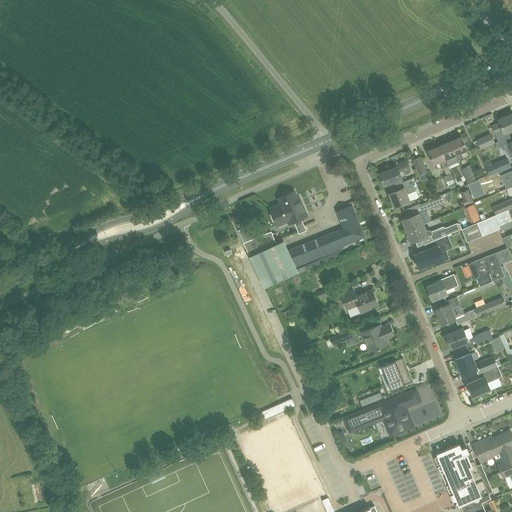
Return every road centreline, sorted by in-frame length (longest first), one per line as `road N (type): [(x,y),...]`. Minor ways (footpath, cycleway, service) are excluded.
road 1 (residential): [(460,422),(358,161)]
road 2 (secondary): [(327,140),(511,60)]
road 3 (secondary): [(52,259),(163,224),(234,180)]
road 4 (secondary): [(234,180),(97,229),(52,259)]
road 5 (unclassified): [(327,140),(210,0)]
road 6 (residential): [(511,95),(358,161)]
road 7 (residential): [(439,511),(407,445),(460,422)]
